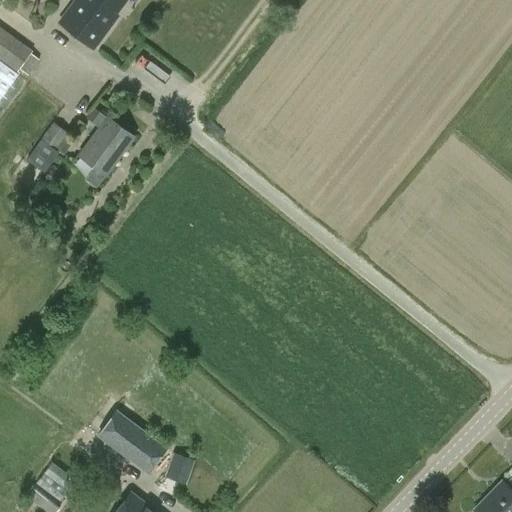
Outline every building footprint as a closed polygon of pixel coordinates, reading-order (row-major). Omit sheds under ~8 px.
[(0,0),(0,96),(18,72),(17,72),(32,50),(0,26),(0,3),(1,2),(2,0),(0,0)] [(116,14),(126,0),(74,0),(59,22),(93,48),(118,16),(116,14)] [(105,175),(134,136),(107,116),(107,117),(99,112),(92,122),(99,128),(79,155),(105,175)] [(26,161),(44,173),(58,152),(56,150),(68,134),(52,123),(26,161)] [(83,235),(92,242),(99,234),(89,227),(83,235)] [(97,434),(148,473),(168,447),(116,408),(97,434)] [(182,482),(190,458),(175,453),(166,476),(182,482)] [(68,489),(76,479),(52,460),(44,471),(68,489)] [(44,471),(36,481),(60,500),(68,489),(44,471)] [(511,511),(511,479),(506,485),(502,481),(474,510),(476,511),(511,511)] [(116,511),(155,511),(131,493),(116,511)] [(44,511),(56,511),(60,508),(48,498),(40,508),(44,511)]
